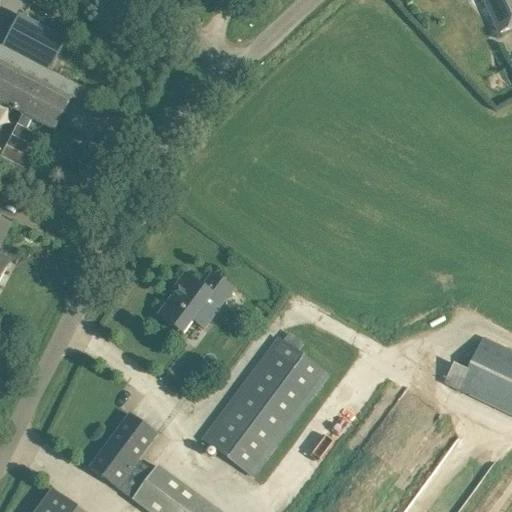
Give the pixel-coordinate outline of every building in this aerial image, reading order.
[(511,0),(481,0),(488,14),(497,34),(511,27),(511,0)] [(5,49),(1,50),(0,52),(0,102),(24,115),(0,160),(0,170),(18,180),(41,138),(27,130),(32,120),(54,131),(71,100),(42,84),(49,72),(50,73),(67,40),(21,17),(5,49)] [(0,281),(7,268),(0,264),(0,246),(11,225),(0,219),(0,281)] [(234,290),(229,286),(213,274),(203,288),(185,275),(176,287),(181,291),(176,296),(175,295),(159,317),(184,335),(194,322),(204,330),(234,290)] [(278,338),(202,440),(253,479),(330,376),(297,352),(283,342),(278,338)] [(444,385),(511,416),(511,352),(483,338),(468,371),(454,364),(444,385)] [(158,436),(146,427),(130,415),(90,470),(147,511),(217,511),(143,456),(158,436)] [(81,511),(70,503),(54,491),(38,511),(81,511)]
